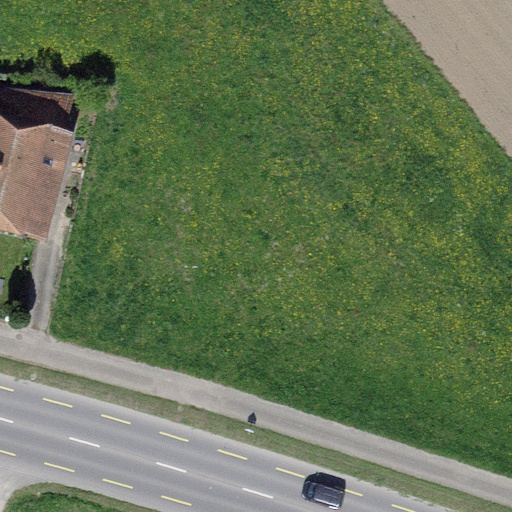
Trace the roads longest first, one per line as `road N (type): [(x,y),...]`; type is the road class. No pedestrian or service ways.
road 1 (track): [(511,493),(0,336)]
road 2 (primary): [(0,421),(306,511)]
